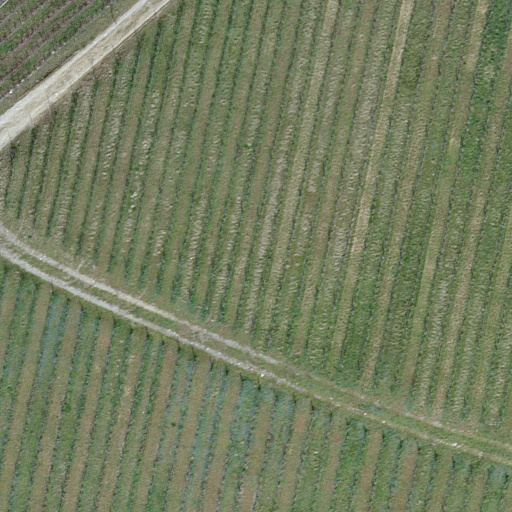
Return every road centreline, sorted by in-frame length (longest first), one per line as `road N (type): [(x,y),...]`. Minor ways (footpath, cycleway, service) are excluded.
road 1 (track): [(0,235),(22,256),(385,416),(511,453)]
road 2 (track): [(153,0),(0,132)]
